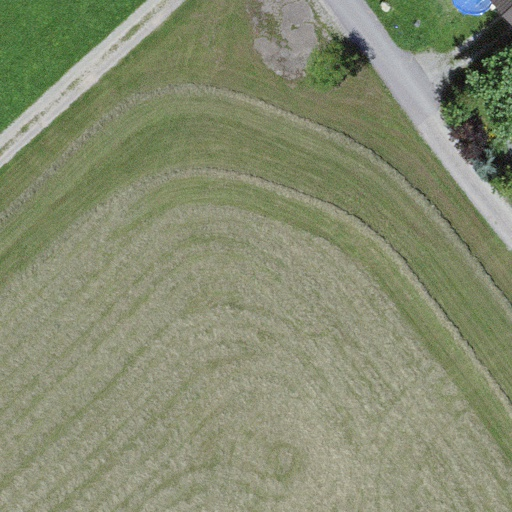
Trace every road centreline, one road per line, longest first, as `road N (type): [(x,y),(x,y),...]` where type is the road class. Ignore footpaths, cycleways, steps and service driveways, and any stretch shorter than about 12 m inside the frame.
road 1 (track): [(511,229),(344,0)]
road 2 (track): [(0,153),(167,0)]
